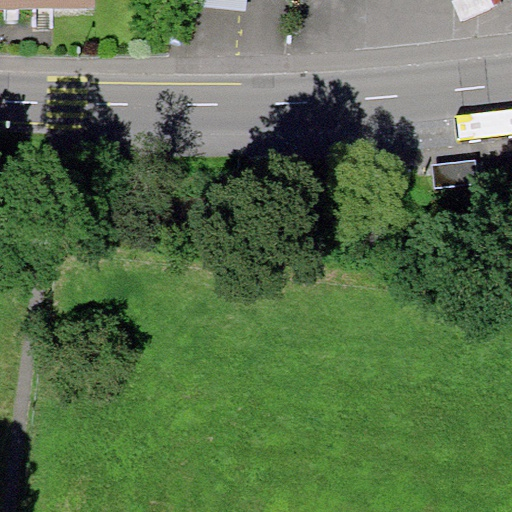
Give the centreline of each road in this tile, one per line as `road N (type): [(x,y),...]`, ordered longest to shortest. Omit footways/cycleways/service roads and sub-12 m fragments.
road 1 (tertiary): [(511,83),(255,103),(0,97)]
road 2 (track): [(9,511),(45,215)]
